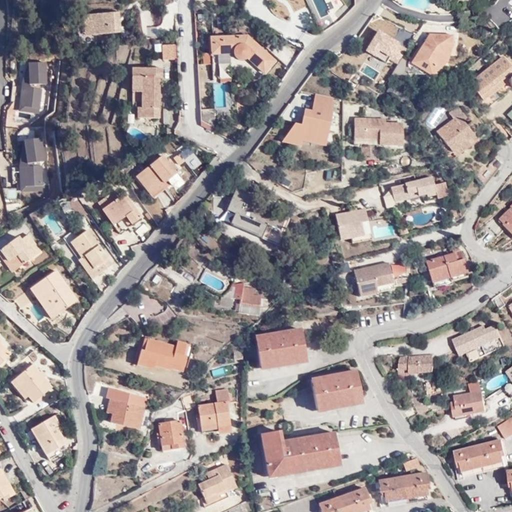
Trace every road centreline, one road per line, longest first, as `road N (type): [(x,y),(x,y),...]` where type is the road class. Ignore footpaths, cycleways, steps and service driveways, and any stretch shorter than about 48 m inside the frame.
road 1 (residential): [(240,156),(155,247),(82,343),(74,366),(88,427),(81,511)]
road 2 (residential): [(511,274),(474,300),(364,340),(373,389),(468,511)]
road 3 (residential): [(374,0),(318,48),(240,156)]
road 4 (residential): [(186,0),(190,122),(240,156)]
road 5 (residential): [(511,164),(468,221),(479,252),(511,265)]
